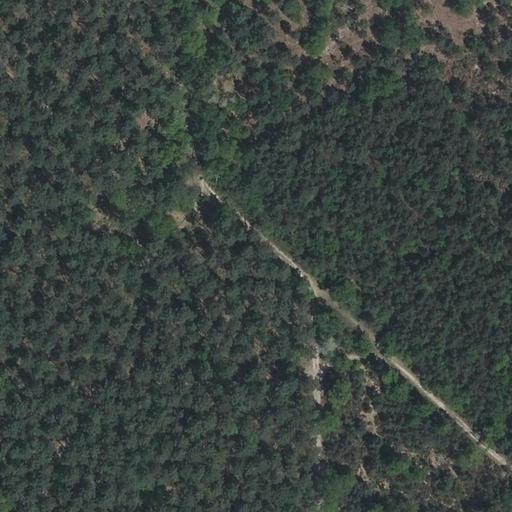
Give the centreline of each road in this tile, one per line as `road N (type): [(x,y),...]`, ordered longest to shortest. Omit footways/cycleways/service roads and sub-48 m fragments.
road 1 (track): [(511,461),(196,173),(169,0)]
road 2 (track): [(403,362),(326,367),(265,382),(0,385)]
road 3 (track): [(326,292),(326,511)]
road 4 (unknown): [(86,384),(35,511)]
